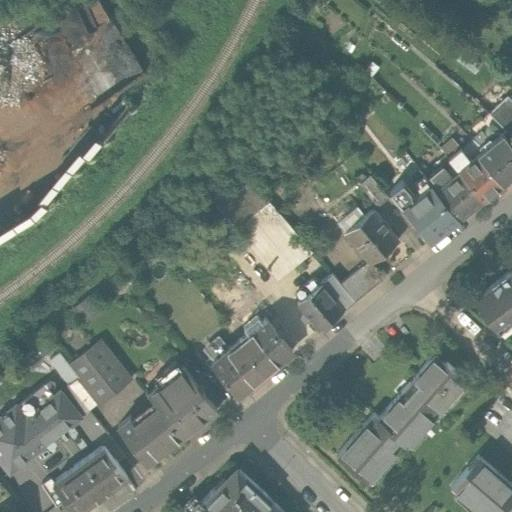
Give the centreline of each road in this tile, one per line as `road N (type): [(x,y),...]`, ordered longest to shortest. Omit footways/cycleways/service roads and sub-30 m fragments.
road 1 (residential): [(249,423),(412,288)]
road 2 (residential): [(133,511),(249,423)]
road 3 (residential): [(412,288),(511,373)]
road 4 (residential): [(249,423),(341,511)]
road 5 (residential): [(412,288),(511,211)]
